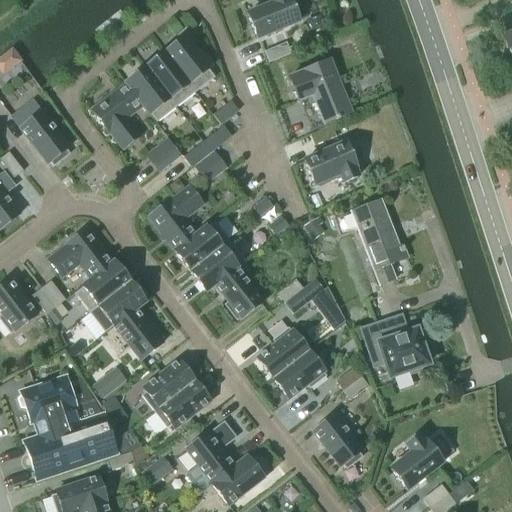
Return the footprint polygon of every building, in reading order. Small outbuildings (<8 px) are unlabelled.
[(246,15),(256,39),(298,22),(288,0),(269,0),(271,5),(246,15)] [(163,53),(194,93),(213,78),(207,70),(208,70),(207,69),(211,65),(199,50),(195,53),(183,38),(163,53)] [(286,42),(263,51),(268,63),(290,54),(286,42)] [(144,68),(175,108),(194,93),(163,53),(144,68)] [(298,73),(287,77),(297,102),(311,97),(322,125),(334,120),(335,121),(339,120),(338,118),(351,113),(330,60),(298,73)] [(175,108),(144,68),(124,84),(125,85),(141,106),(149,115),(150,115),(156,123),(175,108)] [(141,106),(125,85),(91,112),(107,132),(108,131),(122,149),(139,137),(125,118),(141,106)] [(236,112),(229,102),(212,115),(220,125),(236,112)] [(19,129),(47,165),(50,163),(53,167),(68,155),(65,151),(68,149),(40,113),(19,129)] [(202,143),(209,152),(229,137),(222,128),(202,143)] [(180,157),(165,140),(144,157),(159,174),(180,157)] [(209,152),(202,143),(183,158),(190,167),(209,152)] [(344,145),(302,163),(313,187),(338,176),(342,185),(356,179),(352,170),(355,169),(344,145)] [(8,153),(0,159),(0,162),(13,179),(22,172),(8,153)] [(207,183),(225,170),(213,154),(196,168),(207,183)] [(3,174),(0,175),(0,229),(18,216),(2,196),(13,187),(3,174)] [(175,252),(195,236),(182,219),(201,205),(188,188),(170,203),(169,201),(148,217),(175,252)] [(271,207),(264,198),(252,207),(259,217),(271,207)] [(401,253),(403,252),(401,246),(395,249),(379,204),(349,215),(376,287),(393,281),(388,268),(404,262),(401,253)] [(286,227),(280,219),(269,227),(275,236),(286,227)] [(314,219),(302,227),(310,241),(323,233),(314,219)] [(189,273),(229,242),(214,223),(206,229),(205,228),(195,236),(175,252),(173,253),(189,273)] [(91,280),(112,264),(85,230),(64,246),(65,247),(47,261),(60,278),(78,263),(91,280)] [(214,285),(235,269),(236,268),(236,267),(244,261),(229,242),(189,273),(204,293),(214,285)] [(112,264),(91,280),(81,288),(82,288),(74,295),(89,314),(97,308),(128,283),(113,263),(112,264)] [(235,269),(214,285),(228,303),(224,306),(236,321),(240,318),(241,319),(261,303),(235,269)] [(276,295),(283,304),(291,315),(323,291),(314,280),(302,290),(294,280),(276,295)] [(14,331),(15,332),(35,317),(8,281),(0,286),(0,313),(2,316),(0,316),(0,321),(10,334),(14,331)] [(40,289),(55,308),(64,301),(50,282),(40,289)] [(134,311),(144,303),(128,283),(97,308),(89,314),(104,334),(113,326),(134,311)] [(55,308),(40,289),(31,297),(45,315),(55,308)] [(160,344),(164,341),(152,325),(148,328),(134,311),(113,326),(140,361),(161,345),(160,344)] [(400,316),(359,330),(372,368),(384,364),(388,377),(407,371),(409,375),(424,370),(422,366),(426,364),(425,361),(427,360),(423,347),(421,348),(418,340),(415,341),(412,332),(406,334),(400,316)] [(271,380),(306,352),(291,332),(289,333),(286,329),(271,341),(274,345),(255,360),(271,380)] [(306,352),(271,380),(287,399),(305,385),(309,389),(324,376),(321,372),(322,371),(306,352)] [(153,413),(184,389),(193,382),(178,362),(142,389),(145,393),(141,396),(153,413)] [(342,392),(360,378),(353,368),(334,383),(342,392)] [(115,369),(92,386),(102,399),(104,397),(106,401),(126,386),(124,383),(125,382),(115,369)] [(33,422),(39,438),(78,425),(72,409),(74,409),(64,378),(20,393),(21,396),(18,400),(20,408),(25,408),(30,424),(33,422)] [(360,378),(342,392),(349,401),(368,387),(360,378)] [(184,389),(153,413),(166,429),(170,425),(173,429),(209,402),(193,382),(184,389)] [(111,419),(120,414),(112,401),(103,407),(111,419)] [(312,432),(340,468),(342,466),(345,470),(361,458),(358,454),(360,452),(333,416),(312,432)] [(78,425),(39,438),(23,443),(35,480),(115,453),(103,417),(78,425)] [(212,484),(232,468),(219,451),(235,438),(223,423),(207,435),(206,434),(185,450),(212,484)] [(389,470),(398,481),(405,491),(441,463),(425,442),(423,444),(417,436),(405,445),(411,453),(389,470)] [(132,452),(138,464),(147,458),(141,447),(132,452)] [(129,453),(107,461),(111,472),(133,464),(129,453)] [(232,468),(212,484),(210,485),(226,506),(262,478),(260,476),(264,473),(252,457),(248,460),(246,458),(232,468)] [(162,458),(140,474),(149,486),(171,470),(162,458)] [(77,511),(79,511),(104,504),(105,503),(97,478),(54,492),(55,495),(50,497),(55,511),(77,511)] [(465,482),(447,495),(454,505),(472,491),(465,482)] [(421,500),(428,509),(447,495),(440,486),(421,500)] [(447,495),(428,509),(430,511),(444,511),(454,505),(447,495)]
